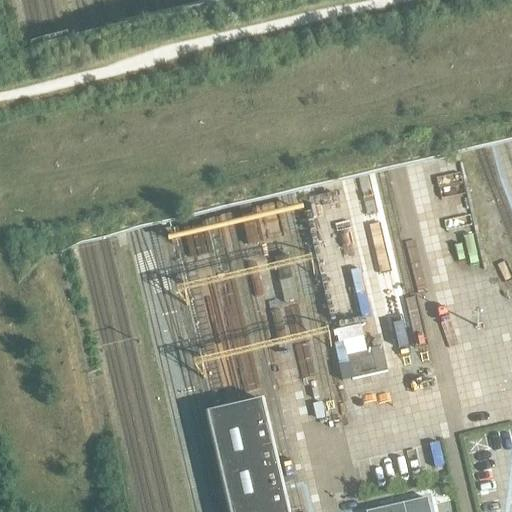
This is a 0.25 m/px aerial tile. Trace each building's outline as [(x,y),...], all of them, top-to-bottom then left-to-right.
[(292,280),(286,255),(275,258),(281,282),(292,280)] [(339,343),(363,337),(361,325),(336,331),(339,343)] [(388,372),(387,368),(383,348),(347,356),(353,380),(388,372)] [(208,418),(207,416),(205,416),(227,511),(289,511),(264,402),(262,403),(263,406),(208,418)] [(429,511),(427,500),(373,511),(429,511)]
